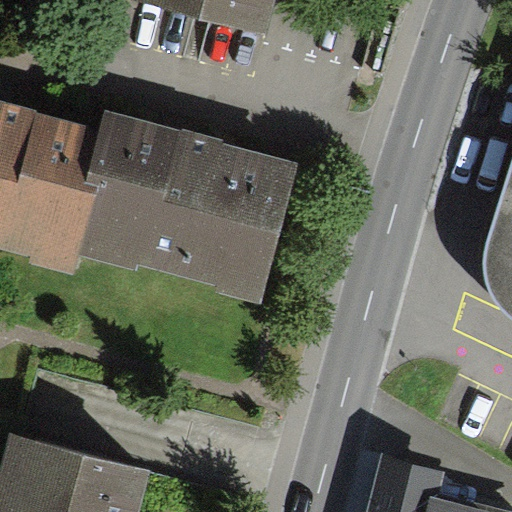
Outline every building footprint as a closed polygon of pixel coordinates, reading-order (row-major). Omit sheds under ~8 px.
[(268,42),(278,0),(139,0),(137,10),(268,42)] [(0,233),(61,251),(103,99),(0,70),(0,233)] [(285,149),(103,99),(61,251),(243,301),(285,149)] [(511,162),(490,238),(486,249),(487,274),(495,294),(502,310),(511,323),(511,162)] [(511,511),(511,446),(391,411),(360,511),(511,511)] [(22,416),(0,490),(0,511),(127,511),(145,453),(22,416)]
